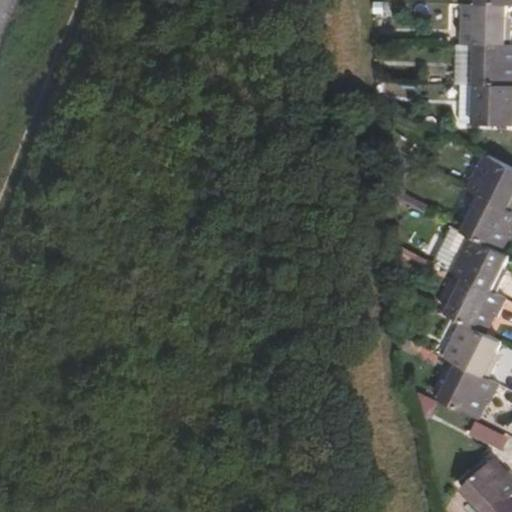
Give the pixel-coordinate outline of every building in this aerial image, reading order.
[(464,3),(462,43),(476,43),(506,44),(506,26),(511,26),(511,4),(477,3),(464,3)] [(475,84),(476,43),(462,43),(459,43),(458,84),(462,84),(475,84)] [(511,44),(506,44),(476,43),(475,84),(511,84),(511,44)] [(475,123),(475,84),(462,84),(462,123),(475,123)] [(511,84),(475,84),(475,123),(511,123),(511,84)] [(511,189),(511,187),(511,167),(486,154),(467,189),(481,196),(507,209),(511,199),(511,189)] [(481,196),(463,232),(470,235),(501,251),(509,235),(511,236),(511,211),(507,209),(481,196)] [(470,235),(463,232),(452,226),(434,262),(452,271),(470,235)] [(501,251),(470,235),(452,271),(465,277),(495,292),(504,273),(500,271),(508,255),(501,251)] [(465,277),(446,313),(461,320),(484,332),(492,315),(498,317),(507,298),(495,292),(465,277)] [(461,320),(443,356),(457,363),(486,377),(495,359),(490,357),(499,339),(484,332),(461,320)] [(491,402),(500,384),(486,377),(457,363),(439,399),(478,419),(487,401),(491,402)] [(511,392),(504,389),(497,406),(511,411),(511,392)] [(470,436),(504,451),(511,436),(476,421),(470,436)] [(462,489),(483,511),(496,511),(511,497),(511,473),(508,469),(507,472),(494,458),(462,489)] [(511,511),(511,497),(496,511),(511,511)]
